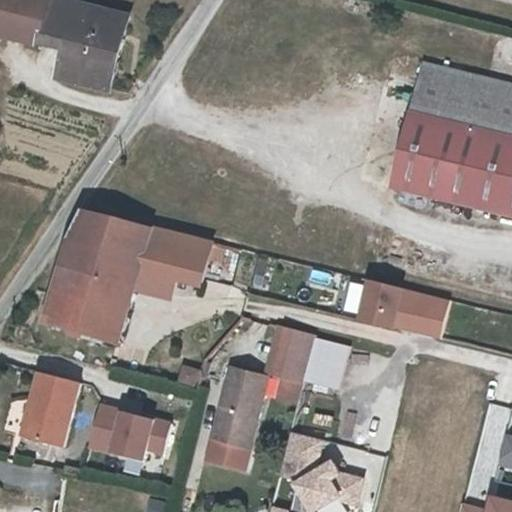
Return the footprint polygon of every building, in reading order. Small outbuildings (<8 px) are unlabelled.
[(133,21),(46,0),(0,0),(0,40),(43,50),(45,42),(51,24),(76,22),(69,50),(61,83),(115,95),(133,21)] [(51,24),(45,42),(69,50),(76,22),(51,24)] [(511,91),(421,69),(389,190),(511,219),(511,91)] [(511,224),(511,219),(389,190),(388,195),(511,224)] [(51,329),(104,342),(123,272),(136,275),(138,267),(141,268),(149,238),(133,233),(85,221),(74,246),(69,260),(51,329)] [(211,254),(149,238),(141,268),(138,267),(136,275),(123,272),(104,342),(120,345),(136,292),(169,299),(173,284),(201,290),(211,254)] [(374,283),(367,324),(450,339),(457,297),(374,283)] [(281,335),(270,379),(277,381),(288,337),(281,335)] [(277,381),(280,382),(285,384),(307,390),(307,389),(316,356),(318,346),(288,337),(277,381)] [(318,346),(316,356),(307,389),(336,397),(347,354),(318,346)] [(181,384),(202,388),(205,370),(184,366),(181,384)] [(302,407),(307,390),(285,384),(281,401),(302,407)] [(257,398),(259,393),(233,385),(221,425),(212,455),(249,466),(265,413),(254,410),(257,398)] [(37,425),(30,450),(66,462),(85,398),(45,386),(33,424),(37,425)] [(259,393),(257,398),(254,410),(265,413),(270,396),(263,394),(259,393)] [(104,403),(91,447),(166,468),(179,424),(104,403)] [(277,511),(354,511),(357,504),(370,507),(376,479),(347,473),(349,462),(326,458),(330,439),(295,432),(286,478),(302,481),(296,511),(278,507),(277,511)] [(511,432),(510,432),(502,466),(511,468),(511,432)] [(465,511),(511,511),(511,498),(498,495),(495,509),(468,503),(465,511)] [(149,511),(165,511),(167,501),(151,499),(149,511)]
